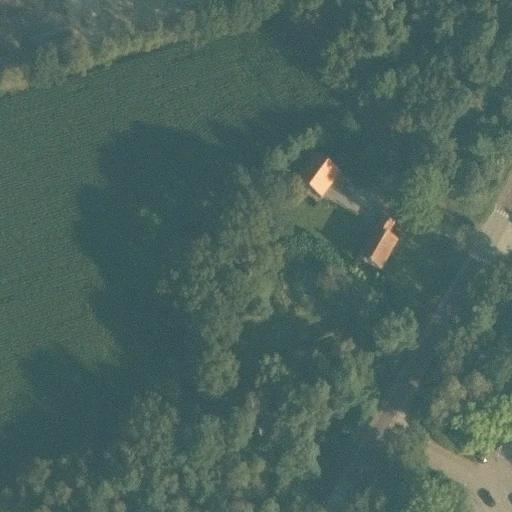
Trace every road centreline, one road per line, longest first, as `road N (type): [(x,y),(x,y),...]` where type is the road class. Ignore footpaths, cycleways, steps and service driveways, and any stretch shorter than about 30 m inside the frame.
road 1 (track): [(0,489),(451,305)]
road 2 (track): [(287,0),(398,152),(492,234)]
road 3 (residential): [(399,395),(492,234)]
road 4 (unclassified): [(334,511),(399,395)]
